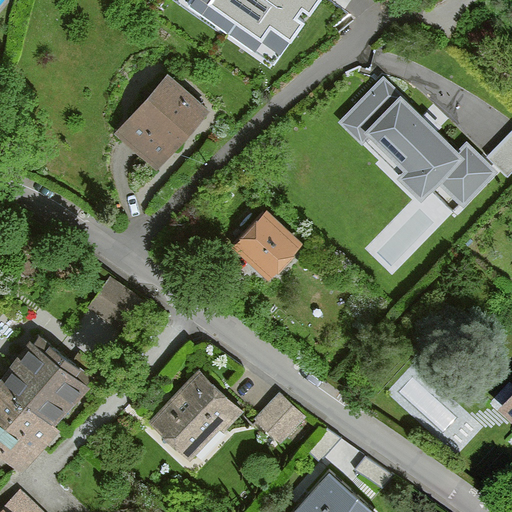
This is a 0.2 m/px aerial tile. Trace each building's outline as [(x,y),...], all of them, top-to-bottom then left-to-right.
[(304,49),(294,38),(275,55),(284,66),(304,49)] [(170,81),(124,133),(156,162),(202,110),(170,81)] [(464,117),(453,129),(477,148),(487,136),(464,117)] [(365,189),(384,206),(418,170),(427,178),(445,160),(404,123),(388,142),(399,152),(365,189)] [(511,127),(492,156),(511,170),(511,127)] [(263,212),(238,240),(268,269),(295,241),(263,212)] [(144,300),(112,278),(95,303),(127,326),(144,300)] [(1,385),(51,422),(94,376),(39,334),(1,385)] [(224,426),(240,410),(200,373),(155,421),(191,454),(221,422),(224,426)] [(0,386),(0,446),(16,459),(51,422),(1,385),(0,386)] [(303,415),(281,395),(259,417),(281,438),(303,415)] [(363,511),(331,482),(304,511),(363,511)]
